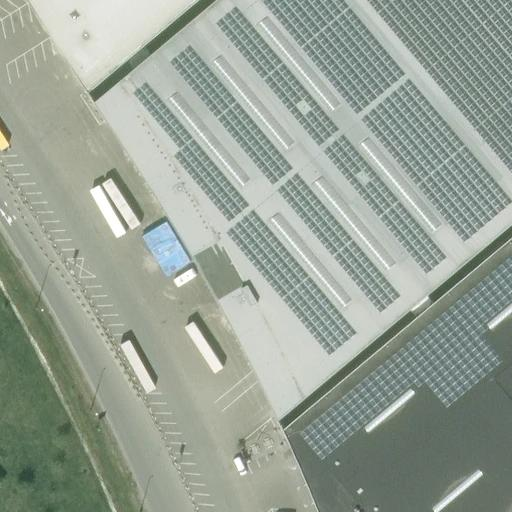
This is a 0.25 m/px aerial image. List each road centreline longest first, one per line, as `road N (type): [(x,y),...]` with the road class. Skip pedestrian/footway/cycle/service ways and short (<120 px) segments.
road 1 (unclassified): [(232,511),(163,371),(0,103)]
road 2 (secondary): [(167,511),(108,387),(0,216)]
